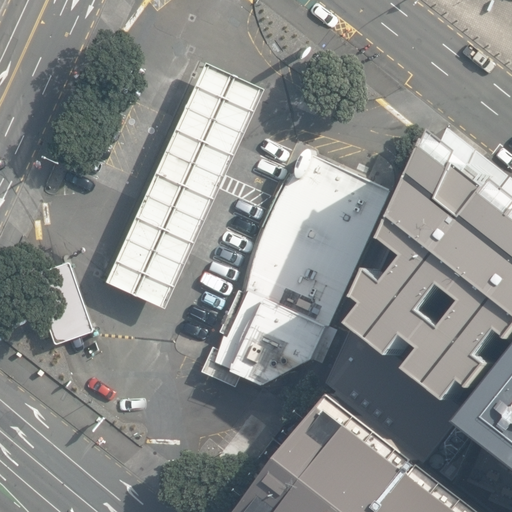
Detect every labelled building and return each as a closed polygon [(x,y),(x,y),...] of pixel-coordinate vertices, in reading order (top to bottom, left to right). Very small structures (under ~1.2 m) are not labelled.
[(262,90),(202,62),(102,283),(163,309),(262,90)] [(334,391),(426,463),(511,351),(511,177),(449,127),(446,132),(442,129),(437,138),(434,136),(324,383),(334,391)] [(334,328),(394,191),(317,156),(317,153),(315,151),(313,151),(310,151),(308,153),(306,155),(304,159),(302,162),(302,165),(300,169),(300,174),(300,178),(294,175),(288,184),(283,193),(279,203),(274,213),(269,223),(265,233),(261,243),(258,252),(256,260),(252,273),(251,281),(249,293),(242,291),(223,333),(227,336),(222,350),(215,347),(204,373),(227,384),(232,373),(268,389),(317,362),(325,365),(337,338),(336,338),(339,330),(334,328)] [(93,331),(68,261),(28,275),(52,346),(93,331)] [(511,511),(511,361),(459,429),(511,469),(511,511)] [(334,391),(239,511),(489,511),(426,463),(334,391)]
